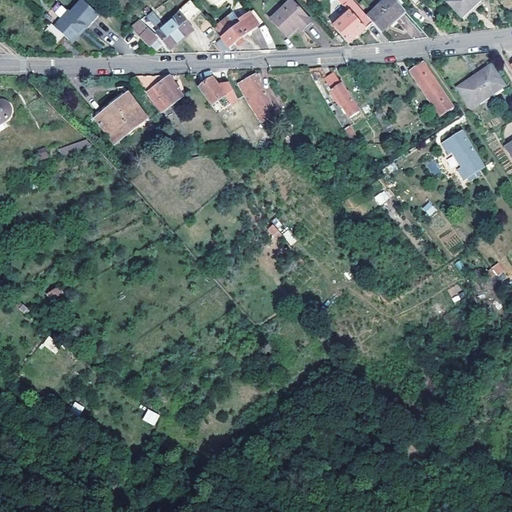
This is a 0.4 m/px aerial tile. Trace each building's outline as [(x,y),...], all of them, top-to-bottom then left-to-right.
[(63,36),(67,40),(75,32),(76,33),(83,26),(84,28),(96,16),(79,0),(68,12),(66,10),(52,25),(63,36)] [(338,0),(350,13),(333,27),(348,43),(372,22),(368,17),(358,6),(351,0),(321,0),(317,3),(320,7),(329,0),(338,0)] [(395,0),(385,0),(368,17),(372,22),(381,32),(394,20),(393,18),(404,9),(395,0)] [(450,0),(449,2),(463,16),(477,0),(450,0)] [(176,18),(192,5),(189,2),(174,14),(176,18)] [(302,31),(310,23),(291,2),(270,20),(287,38),(299,28),(302,31)] [(192,21),(201,14),(192,5),(176,18),(156,34),(170,50),(190,33),(185,26),(192,21)] [(241,23),(222,37),(217,40),(219,43),(223,41),(228,48),(235,43),(237,46),(245,41),(242,37),(248,33),(248,32),(263,21),(254,10),(239,21),(241,23)] [(156,40),(138,21),(129,27),(148,47),(156,40)] [(310,23),(302,31),(304,33),(313,26),(310,23)] [(52,25),(51,25),(45,31),(56,43),(63,36),(52,25)] [(75,32),(67,40),(70,43),(84,28),(83,26),(76,33),(75,32)] [(475,113),(511,92),(511,88),(511,86),(498,62),(491,66),(503,85),(471,105),(475,113)] [(453,106),(424,63),(410,72),(439,115),(453,106)] [(503,85),(491,66),(459,86),(471,105),(503,85)] [(257,74),(238,84),(244,96),(249,106),(260,122),(271,117),(266,109),(271,106),(258,80),(260,79),(257,74)] [(359,111),(334,74),(325,80),(332,90),(329,91),(336,102),(339,100),(350,117),(359,111)] [(166,109),(183,97),(166,75),(132,78),(151,103),(158,98),(166,109)] [(216,85),(212,80),(204,85),(202,83),(197,86),(211,106),(218,101),(224,109),(238,99),(229,83),(218,85),(217,86),(216,85)] [(96,118),(124,97),(142,121),(149,116),(125,86),(92,111),(96,118)] [(142,121),(124,97),(96,118),(114,142),(142,121)] [(9,116),(8,112),(7,109),(4,106),(1,105),(0,105),(0,125),(6,123),(8,120),(9,116)] [(386,118),(381,109),(374,113),(379,122),(386,118)] [(348,135),(354,146),(357,145),(360,144),(363,144),(364,141),(357,128),(351,131),(345,122),(340,125),(348,135)] [(484,167),(462,132),(443,143),(449,153),(453,151),(463,167),(460,170),(465,179),(484,167)] [(258,151),(278,150),(271,140),(256,140),(258,151)] [(449,164),(450,163),(436,141),(432,143),(431,145),(438,155),(445,167),(456,184),(458,183),(462,180),(456,170),(454,171),(449,164)] [(400,163),(407,159),(404,153),(397,158),(400,163)] [(441,170),(434,158),(424,165),(431,176),(441,170)] [(456,170),(462,180),(465,179),(460,170),(459,168),(456,170)] [(384,191),(374,198),(380,205),(389,198),(384,191)] [(422,208),(429,216),(436,210),(429,202),(422,208)] [(289,245),(296,242),(289,229),(283,232),(289,245)] [(499,263),(488,269),(493,278),(504,272),(499,263)] [(59,286),(46,293),(53,304),(65,296),(59,286)] [(55,353),(60,346),(47,338),(43,345),(55,353)] [(280,374),(268,361),(261,367),(272,381),(280,374)] [(70,410),(80,415),(84,407),(75,402),(70,410)] [(148,409),(142,420),(154,426),(160,415),(148,409)]
